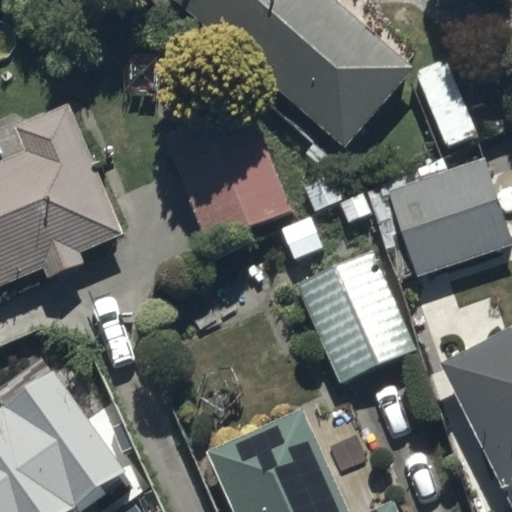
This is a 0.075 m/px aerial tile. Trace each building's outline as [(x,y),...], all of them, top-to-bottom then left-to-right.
[(129,0),(43,0),(98,48),(135,5),(129,0)] [(161,0),(157,5),(349,170),(420,88),(322,4),(325,0),(161,0)] [(247,114),(165,149),(214,265),(296,230),(247,114)] [(0,303),(43,284),(51,301),(88,283),(83,274),(129,252),(69,124),(18,148),(28,170),(0,183),(0,303)] [(511,241),(489,173),(389,207),(417,292),(511,260),(511,241)] [(421,366),(375,267),(299,302),(345,401),(421,366)] [(511,511),(511,351),(442,389),(507,511),(511,511)] [(0,417),(0,511),(158,511),(60,375),(0,417)] [(341,511),(305,429),(207,473),(224,511),(341,511)]
